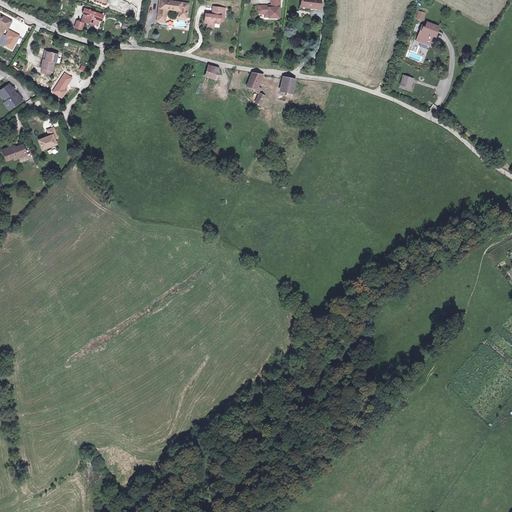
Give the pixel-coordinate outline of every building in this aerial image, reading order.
[(188,4),(160,0),(158,15),(166,16),(167,9),(179,11),(179,17),(186,18),(188,4)] [(280,8),(279,0),(271,0),(271,6),(269,6),(258,6),(258,14),(264,14),(268,14),(268,17),(268,18),(279,18),(279,8),(280,8)] [(321,8),(319,8),(319,9),(301,6),(301,0),(299,0),(299,9),(309,10),(309,9),(320,10),(321,8)] [(301,0),(301,6),(319,9),(319,8),(320,0),(301,0)] [(224,13),(225,8),(213,7),(212,14),(213,14),(213,15),(205,14),(204,23),(208,23),(207,27),(213,28),(214,23),(220,24),(220,21),(221,16),(223,17),(223,12),(224,13)] [(84,14),(81,21),(89,23),(94,25),(96,19),(98,14),(84,9),(82,14),(84,14)] [(2,16),(1,18),(0,17),(0,32),(3,34),(5,29),(7,30),(11,21),(2,16)] [(83,24),(76,21),(74,28),(80,30),(83,24)] [(420,42),(428,45),(430,38),(429,38),(430,36),(433,37),(437,27),(427,23),(425,27),(421,25),(416,40),(420,42)] [(8,30),(4,38),(6,39),(3,47),(12,51),(20,35),(8,30)] [(25,31),(22,36),(27,39),(30,33),(25,31)] [(58,54),(47,51),(45,60),(43,59),(41,68),(43,69),(50,70),(52,71),(54,62),(56,63),(58,54)] [(207,69),(205,76),(215,80),(219,71),(213,69),(213,67),(208,65),(207,69)] [(262,75),(252,73),(246,87),(254,89),(255,90),(257,87),(262,75)] [(400,84),(410,88),(413,79),(403,76),(400,84)] [(285,77),(282,92),(287,93),(286,96),(291,97),(292,94),(295,79),(285,77)] [(24,101),(10,84),(0,90),(0,95),(5,102),(3,103),(9,111),(24,101)] [(260,104),(264,96),(260,94),(255,102),(260,104)] [(53,140),(53,138),(56,137),(52,128),(46,131),(48,136),(38,140),(42,149),(55,144),(53,140)] [(15,159),(26,155),(23,145),(16,148),(12,149),(12,147),(3,151),(6,160),(15,157),(15,159)]
